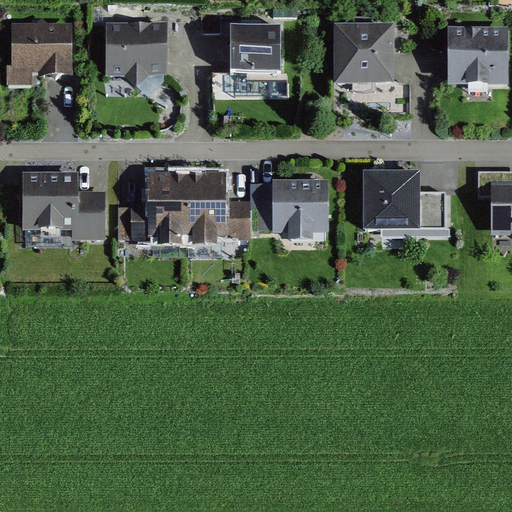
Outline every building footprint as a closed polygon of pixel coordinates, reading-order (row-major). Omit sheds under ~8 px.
[(281,29),(229,30),(230,78),(281,77),(281,29)] [(67,30),(13,31),(14,75),(67,74),(67,30)] [(165,31),(108,31),(109,76),(165,76),(165,31)] [(394,33),(339,33),(340,88),(396,87),(394,33)] [(510,36),(449,37),(450,84),(511,83),(510,36)] [(430,177),(374,177),(374,229),(452,229),(452,194),(430,194),(430,177)] [(78,181),(26,181),(26,235),(102,235),(102,199),(78,199),(78,181)] [(187,246),(187,182),(148,183),(148,228),(133,228),(133,245),(187,246)] [(228,182),(187,182),(187,246),(251,245),(251,210),(228,210),(228,182)] [(511,182),(503,183),(503,237),(511,236),(511,182)] [(328,184),(266,185),(266,241),(329,240),(328,184)]
